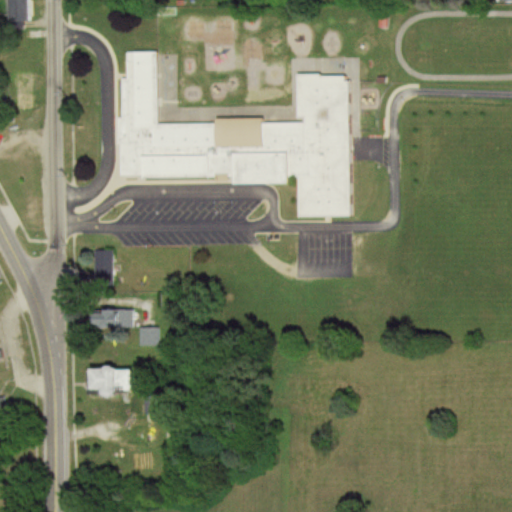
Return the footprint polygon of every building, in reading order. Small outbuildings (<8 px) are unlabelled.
[(34,9),(12,9),(12,21),(34,21),(34,9)] [(134,54),(164,53),(165,126),(222,125),(222,120),(272,120),(272,126),(313,125),(313,119),(306,119),(305,76),(329,75),(329,78),(354,78),(354,84),(357,84),(359,218),(307,218),(307,185),(245,186),(245,177),(150,178),(150,175),(128,176),(128,145),(125,145),(124,118),(128,118),(128,79),(134,79),(134,54)] [(37,110),(37,74),(20,75),(20,110),(37,110)] [(10,151),(27,188),(45,180),(28,143),(10,151)] [(119,252),(100,252),(100,279),(119,279),(119,252)] [(139,312),(98,312),(98,330),(139,330),(139,312)] [(163,329),(144,329),(144,347),(163,347),(163,329)] [(145,395),(145,372),(106,371),(106,394),(145,395)] [(0,399),(0,425),(13,425),(13,400),(0,399)]
